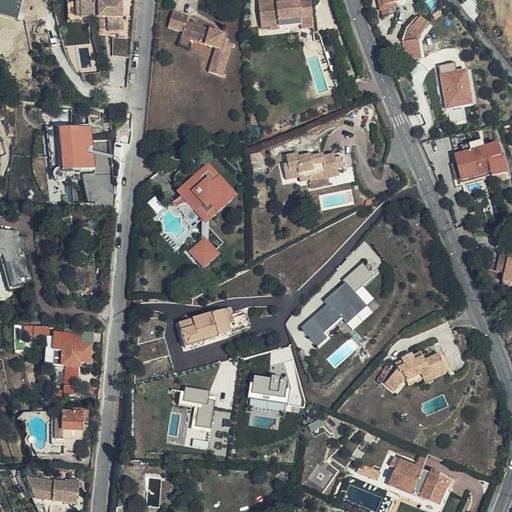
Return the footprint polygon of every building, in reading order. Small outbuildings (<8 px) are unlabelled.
[(82,18),(82,0),(77,0),(78,3),(69,3),(69,23),(91,23),(91,18),(82,18)] [(127,31),(127,1),(122,1),(122,0),(82,0),(82,18),(91,18),(103,18),(111,18),(111,31),(127,31)] [(310,0),(298,0),(299,1),(276,4),(275,0),(259,0),(258,0),(261,28),(270,27),(271,30),(279,29),(278,28),(301,25),(300,19),(312,17),(311,6),(310,0)] [(380,0),(375,0),(377,11),(396,7),(395,2),(381,4),(380,0)] [(187,18),(172,13),(167,29),(182,33),(181,38),(190,41),(203,45),(209,47),(210,44),(213,45),(213,48),(215,48),(207,72),(222,77),(231,50),(221,46),(222,42),(225,35),(217,32),(217,35),(213,34),(214,31),(208,29),(186,22),(187,18)] [(401,44),(403,59),(418,56),(415,38),(427,21),(418,15),(407,28),(402,40),(401,41),(401,42),(401,43),(401,44)] [(300,19),(301,25),(301,30),(313,29),(313,20),(312,17),(300,19)] [(111,18),(103,18),(103,31),(111,31),(111,18)] [(127,60),(129,39),(115,37),(113,58),(127,60)] [(190,41),(181,38),(178,46),(187,49),(190,41)] [(474,104),(468,69),(457,71),(455,62),(440,65),(447,108),(474,104)] [(463,121),(461,109),(447,111),(449,124),(463,121)] [(96,178),(91,142),(111,140),(109,120),(89,118),(90,130),(49,134),(54,182),(96,178)] [(504,174),(500,157),(497,158),(495,147),(483,150),(480,141),(459,147),(461,154),(454,157),(460,181),(489,174),(490,177),(504,174)] [(310,157),(309,154),(297,157),(296,153),(285,156),(286,164),(281,165),(284,179),(298,176),(298,180),(308,178),(308,177),(318,174),(317,170),(323,169),(324,178),(337,175),(336,168),(344,166),(343,159),(341,157),(333,158),(333,154),(322,156),(322,154),(310,157)] [(178,187),(179,188),(197,211),(200,213),(206,214),(213,209),(215,211),(224,205),(222,201),(232,193),(223,182),(226,180),(219,171),(216,174),(208,163),(178,187)] [(309,181),(324,178),(323,169),(317,170),(318,174),(308,177),(308,178),(309,181)] [(197,211),(179,188),(179,192),(183,197),(173,205),(172,207),(179,215),(180,214),(190,206),(195,211),(197,211)] [(156,199),(150,202),(156,213),(163,210),(156,199)] [(0,233),(0,256),(10,287),(29,281),(19,252),(15,253),(14,246),(15,235),(0,233)] [(211,249),(210,242),(207,237),(205,238),(205,243),(194,251),(203,262),(214,254),(211,249)] [(221,256),(210,242),(211,249),(214,254),(203,262),(194,251),(205,243),(205,238),(189,251),(204,269),(221,256)] [(511,252),(509,252),(507,258),(499,257),(496,273),(503,274),(502,282),(511,284),(511,252)] [(299,322),(319,347),(331,337),(327,332),(344,318),(347,323),(376,300),(363,285),(375,275),(367,266),(299,322)] [(251,327),(247,313),(233,317),(230,308),(179,323),(187,347),(251,327)] [(26,326),(26,336),(50,335),(50,326),(26,326)] [(88,363),(89,347),(74,345),(74,338),(53,337),(51,367),(72,368),(73,363),(88,363)] [(420,385),(445,375),(438,356),(422,362),(420,356),(411,359),(410,357),(400,361),(401,363),(394,366),(396,370),(382,383),(391,394),(402,384),(404,386),(419,380),(420,385)] [(270,377),(250,377),(250,401),(304,402),(291,405),(306,406),(306,401),(296,359),(286,362),(288,372),(288,377),(271,377),(270,377)] [(446,378),(445,375),(420,385),(423,390),(432,387),(430,384),(446,378)] [(419,380),(404,386),(405,390),(420,385),(419,380)] [(196,424),(212,427),(218,393),(184,387),(181,404),(199,408),(196,424)] [(80,432),(81,424),(81,413),(61,413),(61,419),(50,419),(49,447),(60,447),(60,457),(70,457),(70,442),(71,432),(80,432)] [(80,442),(80,432),(71,432),(70,442),(80,442)] [(437,507),(448,481),(393,457),(389,466),(395,468),(387,485),(408,495),(437,507)] [(425,471),(437,475),(438,471),(427,466),(425,471)] [(87,472),(84,470),(81,470),(79,472),(78,475),(79,477),(81,479),(84,479),(85,479),(87,477),(88,475),(88,473),(87,472)] [(361,489),(367,475),(359,471),(353,486),(361,489)] [(35,500),(45,500),(46,492),(53,493),(51,511),(64,511),(65,503),(76,503),(77,492),(78,492),(79,482),(69,481),(69,483),(25,479),(20,481),(26,495),(32,494),(35,500)] [(46,492),(45,500),(43,511),(51,511),(53,493),(46,492)] [(435,511),(437,507),(424,501),(420,509),(426,511),(435,511)]
